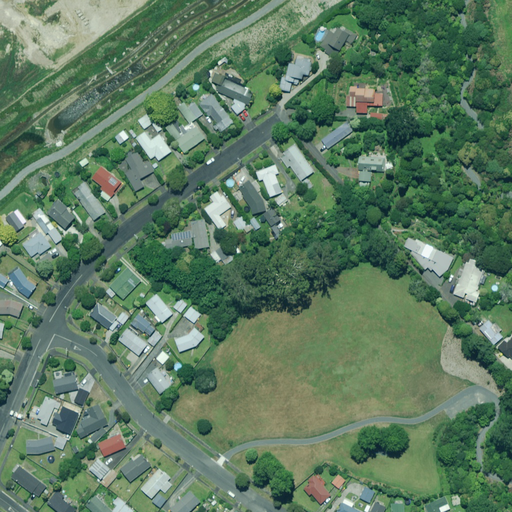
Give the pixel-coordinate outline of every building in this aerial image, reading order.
[(332,29),(321,48),(326,51),(324,53),(332,58),(337,49),(341,51),(345,44),(351,48),(357,37),(352,34),(351,36),(339,28),(337,32),(332,29)] [(296,65),(290,64),(287,78),(282,77),(279,90),(291,92),(293,83),(299,84),(300,79),(303,80),(304,75),(310,76),(314,60),(304,58),(304,61),(298,59),(296,65)] [(230,79),(216,73),(212,82),(223,87),(220,93),(234,99),(233,101),(236,104),(232,107),(238,115),(246,108),(249,106),(254,94),(247,91),(247,90),(229,81),(230,79)] [(358,87),(351,87),(351,92),(357,93),(357,101),(376,102),(376,89),(358,89),(358,87)] [(234,123),(213,95),(200,104),(210,117),(212,116),(218,124),(215,126),(221,133),(234,123)] [(356,99),(347,98),(347,107),(355,107),(356,99)] [(189,108),(185,103),(179,107),(190,124),(203,115),(195,103),(189,108)] [(157,122),(150,113),(139,120),(146,130),(157,122)] [(371,113),(371,115),(371,121),(389,122),(390,115),(371,113)] [(182,137),(173,123),(166,128),(185,154),(206,139),(197,127),(182,137)] [(352,133),(346,124),(322,140),(328,149),(352,133)] [(130,138),(125,131),(116,138),(121,144),(130,138)] [(152,141),(146,133),(138,139),(152,159),(156,156),(159,161),(172,152),(160,135),(152,141)] [(328,165),(310,140),(302,146),(320,171),(328,165)] [(314,172),(295,145),(285,153),(286,155),(282,158),(289,168),(291,166),(302,181),(314,172)] [(145,165),(138,153),(127,160),(133,170),(126,174),(136,192),(145,187),(141,180),(155,172),(150,162),(145,165)] [(385,158),(360,157),(359,181),(371,182),(372,171),(384,172),(385,158)] [(90,163),(87,159),(81,163),(83,167),(90,163)] [(279,173),(276,165),(257,173),(260,181),(264,180),(271,198),(283,193),(276,175),(279,173)] [(358,167),(351,167),(350,178),(357,179),(358,167)] [(123,184),(102,168),(93,179),(103,187),(101,189),(105,192),(101,196),(108,202),(123,184)] [(313,187),(308,179),(300,185),(306,192),(313,187)] [(267,211),(263,200),(258,192),(261,190),(256,182),(252,184),(250,181),(239,188),(244,195),(243,196),(251,208),(253,215),(267,211)] [(106,213),(85,183),(74,191),(94,221),(106,213)] [(287,200),(283,194),(275,200),(279,206),(287,200)] [(232,207),(224,197),(206,210),(213,220),(232,207)] [(68,209),(60,201),(48,213),(66,229),(76,218),(67,210),(68,209)] [(282,220),(273,208),(263,215),(272,227),(282,220)] [(48,222),(39,209),(32,215),(47,235),(49,233),(57,244),(63,239),(50,221),(48,222)] [(252,230),(243,217),(234,223),(240,231),(244,229),(247,234),(252,230)] [(210,247),(205,220),(192,222),(193,231),(165,235),(167,250),(195,245),(196,250),(210,247)] [(289,231),(283,222),(276,226),(282,236),(289,231)] [(40,234),(37,230),(30,235),(33,239),(24,246),(32,257),(39,252),(41,255),(52,247),(42,233),(40,234)] [(223,259),(217,251),(211,255),(217,263),(223,259)] [(480,287),(479,286),(487,265),(469,258),(459,285),(458,284),(454,295),(477,303),(480,293),(477,292),(477,290),(478,291),(480,287)] [(142,281),(128,268),(106,291),(112,298),(117,293),(124,300),(142,281)] [(22,293),(29,298),(39,284),(28,276),(27,278),(19,269),(9,278),(22,293)] [(9,280),(1,275),(0,275),(0,286),(4,289),(9,280)] [(173,314),(157,295),(147,304),(163,323),(173,314)] [(0,314),(11,315),(19,318),(24,305),(14,301),(0,300),(0,314)] [(188,305),(181,300),(174,308),(181,314),(188,305)] [(118,318),(99,304),(90,315),(113,332),(119,324),(115,321),(118,318)] [(201,315),(191,307),(185,316),(195,324),(201,315)] [(130,318),(124,313),(118,321),(124,325),(130,318)] [(156,329),(139,315),(132,324),(143,334),(145,332),(150,336),(156,329)] [(496,335),(490,327),(483,333),(494,346),(502,338),(498,333),(496,335)] [(205,337),(196,329),(189,335),(176,340),(180,352),(197,346),(205,337)] [(148,345),(128,330),(120,341),(140,356),(148,345)] [(163,337),(156,332),(148,342),(154,347),(163,337)] [(507,339),(498,348),(497,348),(502,353),(498,356),(505,363),(510,357),(511,358),(511,339),(510,342),(507,339)] [(170,357),(163,351),(156,359),(163,365),(170,357)] [(163,376),(158,369),(147,376),(161,395),(172,386),(164,375),(163,376)] [(78,390),(75,376),(54,380),(57,394),(78,390)] [(86,395),(79,392),(75,401),(82,404),(86,395)] [(57,401),(47,397),(42,409),(34,406),(33,410),(35,411),(32,419),(38,421),(39,418),(43,420),(41,423),(48,426),(57,401)] [(102,428),(109,424),(99,405),(88,410),(92,418),(75,426),(81,439),(87,436),(95,445),(107,433),(102,428)] [(62,429),(53,425),(49,433),(58,437),(62,429)] [(127,447),(120,433),(99,444),(105,457),(127,447)] [(56,448),(53,435),(39,439),(28,439),(28,453),(41,453),(56,448)] [(68,439),(59,435),(56,445),(64,448),(68,439)] [(151,467),(141,454),(121,470),(131,482),(151,467)] [(111,470),(99,460),(90,470),(101,480),(111,470)] [(47,487),(20,467),(12,478),(39,498),(47,487)] [(119,474),(112,469),(101,483),(108,488),(119,474)] [(170,478),(161,470),(142,490),(152,499),(161,489),(166,493),(173,485),(168,481),(170,478)] [(346,481),(339,475),(332,483),(340,489),(346,481)] [(332,496),(315,476),(309,481),(311,484),(304,489),(310,496),(312,494),(321,505),(332,496)] [(59,481),(53,477),(50,482),(55,485),(59,481)] [(376,492),(366,487),(360,498),(370,503),(376,492)] [(191,511),(201,502),(191,491),(171,510),(173,511),(191,511)] [(65,497),(59,492),(49,505),(58,511),(75,511),(77,510),(63,499),(65,497)] [(301,496),(297,492),(292,496),(296,501),(301,496)] [(167,500),(159,494),(153,503),(161,508),(167,500)] [(114,511),(113,511),(97,496),(91,502),(92,504),(88,508),(92,511),(114,511)] [(461,496),(451,499),(453,506),(463,503),(461,496)] [(114,511),(134,511),(135,511),(126,505),(127,504),(118,497),(113,503),(117,506),(113,511),(114,511)] [(445,511),(451,509),(446,497),(436,502),(435,500),(424,505),(427,511),(445,511)] [(354,504),(345,500),(339,511),(361,511),(353,508),(354,504)] [(384,511),(387,508),(376,503),(372,511),(384,511)] [(405,511),(405,503),(393,504),(392,511),(405,511)]
